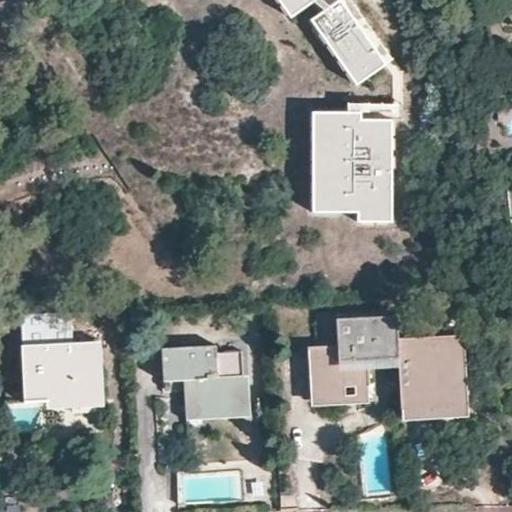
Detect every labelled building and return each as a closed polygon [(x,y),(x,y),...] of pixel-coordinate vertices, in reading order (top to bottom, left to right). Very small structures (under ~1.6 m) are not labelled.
[(284,0),(299,22),(331,0),(284,0)] [(345,5),(317,25),(364,89),(392,69),(345,5)] [(365,117),(320,118),(323,214),(364,213),(365,230),(402,229),(399,123),(365,124),(365,117)] [(472,419),(466,338),(404,342),(402,320),(340,324),(342,348),(314,350),(318,408),(376,404),(373,365),(389,364),(404,363),(408,423),(448,420),(472,419)] [(54,331),(33,332),(34,345),(55,344),(54,331)] [(104,399),(101,343),(55,344),(34,345),(25,346),(27,403),(50,402),(104,399)] [(244,405),(242,357),(216,359),(215,345),(162,348),(163,380),(173,380),(182,380),(183,407),(244,405)] [(104,399),(50,402),(51,409),(73,408),(104,407),(104,399)]
